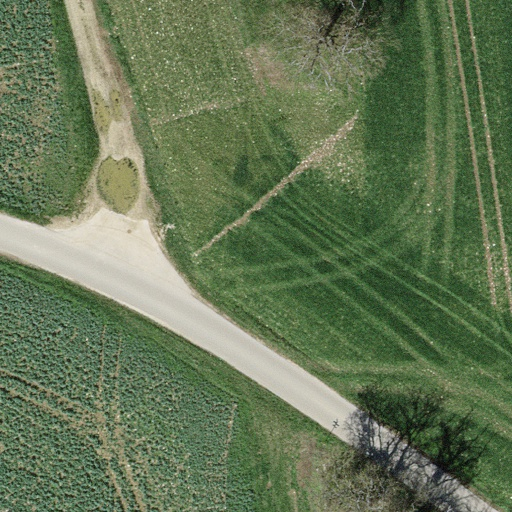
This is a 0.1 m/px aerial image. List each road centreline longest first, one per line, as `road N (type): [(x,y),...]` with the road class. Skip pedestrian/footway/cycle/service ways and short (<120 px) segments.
road 1 (unclassified): [(457,511),(139,274),(0,228)]
road 2 (track): [(77,0),(121,162),(139,274)]
